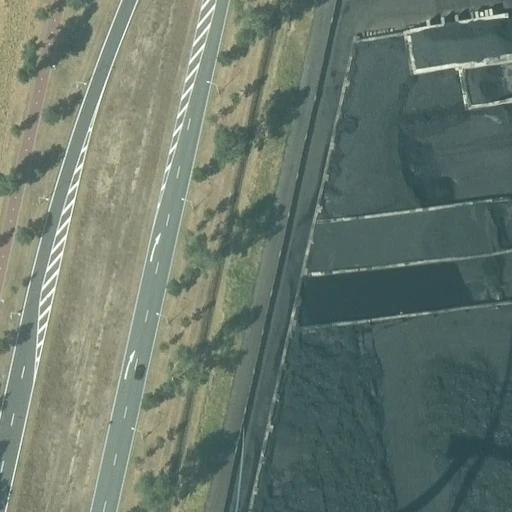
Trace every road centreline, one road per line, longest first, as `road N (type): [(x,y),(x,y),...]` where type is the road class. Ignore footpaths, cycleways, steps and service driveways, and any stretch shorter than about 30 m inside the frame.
road 1 (primary): [(103,511),(221,0)]
road 2 (primary): [(128,0),(63,182),(0,460)]
